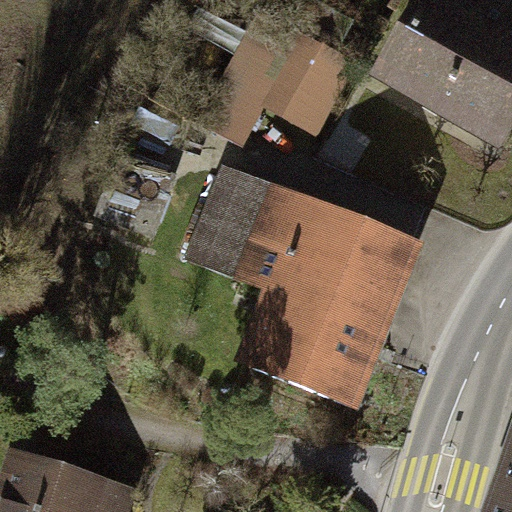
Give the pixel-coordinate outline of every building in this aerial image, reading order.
[(511,0),(406,0),(366,79),(498,151),(511,119),(511,0)] [(270,18),(236,86),(303,120),(337,52),(270,18)] [(186,171),(121,150),(97,222),(162,243),(186,171)] [(428,252),(220,176),(190,257),(258,281),(226,369),(366,420),(428,252)] [(511,511),(511,433),(488,511),(511,511)] [(119,511),(126,487),(0,450),(0,511),(119,511)]
